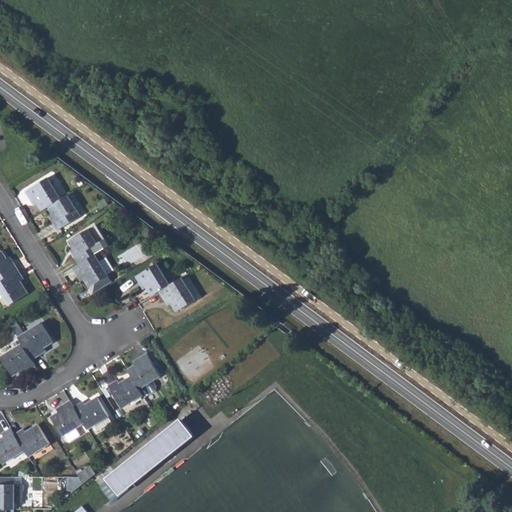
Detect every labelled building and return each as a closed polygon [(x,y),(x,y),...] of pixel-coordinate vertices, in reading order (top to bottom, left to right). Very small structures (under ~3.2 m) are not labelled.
[(35,198),(43,211),(50,206),(62,199),(49,177),(27,191),(32,200),(35,198)] [(83,215),(69,194),(62,199),(50,206),(57,218),(54,220),(60,229),(83,215)] [(72,249),(81,264),(97,253),(93,247),(99,243),(90,228),(70,240),(75,248),(72,249)] [(93,247),(97,253),(110,245),(106,238),(99,243),(93,247)] [(0,252),(0,280),(19,269),(13,260),(11,262),(3,250),(0,252)] [(109,274),(97,253),(81,264),(74,267),(80,276),(83,274),(91,286),(109,274)] [(143,281),(152,296),(161,291),(172,284),(158,262),(136,275),(141,283),(143,281)] [(25,279),(19,269),(0,280),(0,286),(11,304),(29,292),(23,281),(25,279)] [(197,299),(183,277),(172,284),(161,291),(166,300),(170,298),(173,303),(178,311),(197,299)] [(17,328),(13,330),(31,359),(40,353),(37,349),(49,342),(37,323),(20,333),(17,328)] [(26,370),(35,365),(31,359),(13,330),(13,329),(9,331),(18,346),(0,356),(12,375),(24,368),(26,370)] [(128,370),(132,374),(140,388),(144,394),(144,395),(155,389),(156,385),(153,379),(161,375),(148,353),(138,359),(140,362),(135,366),(128,370)] [(122,407),(144,394),(140,388),(132,374),(122,381),(120,377),(108,385),(122,407)] [(82,400),(73,405),(83,422),(87,427),(95,422),(107,415),(108,414),(97,396),(84,403),(82,400)] [(63,434),(83,422),(73,405),(70,400),(61,405),(62,408),(58,411),(51,416),(63,434)] [(95,422),(99,429),(111,421),(107,415),(95,422)] [(192,434),(183,421),(150,447),(108,480),(118,493),(192,434)] [(23,429),(15,434),(24,450),(28,457),(49,443),(37,424),(25,432),(23,429)] [(0,458),(3,463),(24,450),(15,434),(11,427),(2,433),(4,436),(0,438),(0,458)] [(86,470),(91,477),(96,473),(90,466),(86,470)] [(86,470),(79,476),(84,484),(91,477),(86,470)] [(68,492),(74,491),(84,484),(79,476),(68,476),(68,492)] [(0,508),(7,508),(15,509),(15,502),(15,484),(15,483),(0,482),(0,508)]
